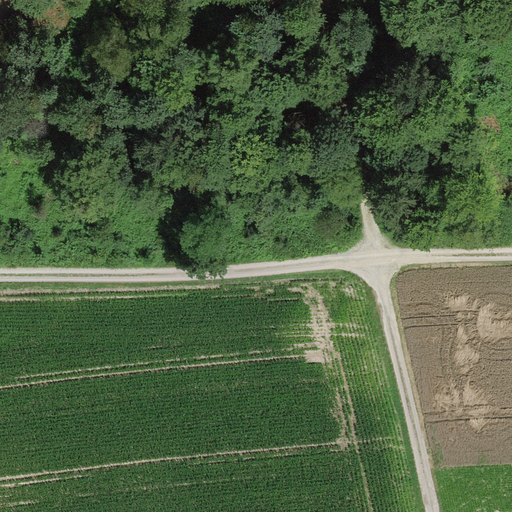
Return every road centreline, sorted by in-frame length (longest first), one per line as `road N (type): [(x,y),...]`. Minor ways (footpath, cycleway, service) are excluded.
road 1 (track): [(324,0),(432,511)]
road 2 (track): [(511,251),(175,273),(0,274)]
